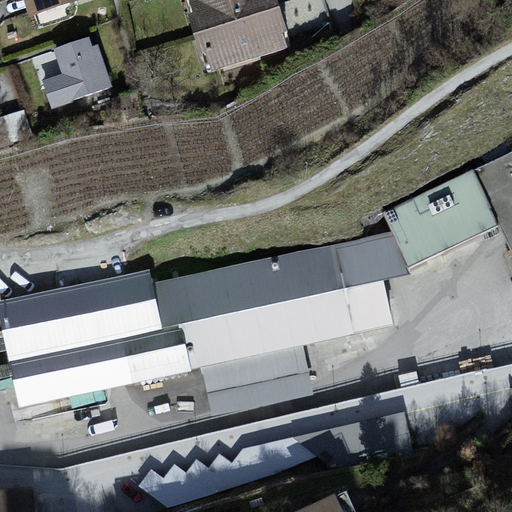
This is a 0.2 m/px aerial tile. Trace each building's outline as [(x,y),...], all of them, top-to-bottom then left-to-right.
[(25,0),(31,17),(83,0),(25,0)] [(182,0),(194,38),(205,73),(287,48),(272,0),(182,0)] [(89,39),(58,50),(65,71),(47,77),(57,105),(106,89),(89,39)] [(511,157),(378,215),(387,236),(401,268),(497,226),(511,259),(511,157)] [(146,275),(0,304),(0,347),(12,407),(392,326),(383,285),(408,278),(401,268),(387,236),(149,291),(146,275)] [(415,429),(403,418),(248,454),(238,468),(224,459),(216,473),(199,464),(191,478),(178,469),(168,486),(156,475),(145,490),(169,511),(179,511),(287,478),(356,465),(419,452),(415,429)] [(0,511),(32,511),(31,488),(0,490),(0,511)] [(339,511),(332,497),(302,511),(339,511)]
